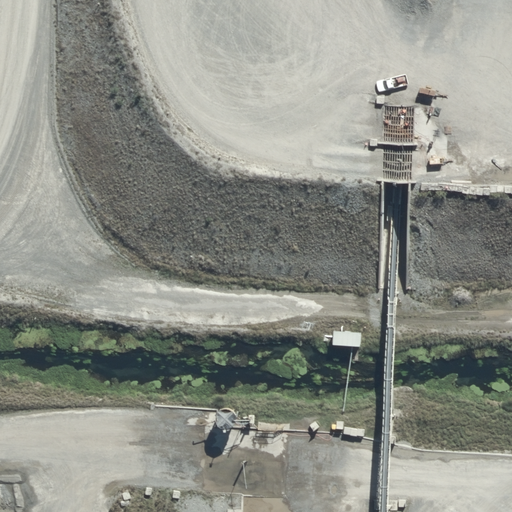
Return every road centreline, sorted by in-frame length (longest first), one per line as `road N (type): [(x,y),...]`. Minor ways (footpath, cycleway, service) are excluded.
road 1 (track): [(0,447),(172,441),(299,452),(405,473),(511,476)]
road 2 (track): [(511,284),(0,258)]
